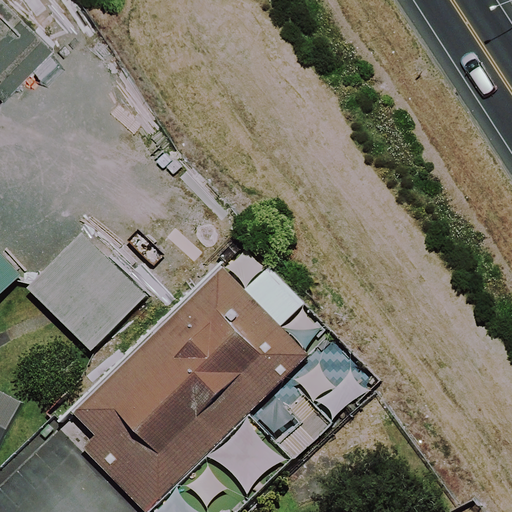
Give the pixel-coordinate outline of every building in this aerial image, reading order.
[(0,83),(41,45),(0,1),(0,83)] [(154,291),(91,229),(39,280),(103,343),(154,291)] [(0,302),(22,281),(0,257),(0,302)] [(195,511),(309,406),(211,301),(55,447),(115,511),(195,511)] [(0,447),(24,406),(0,392),(0,447)]
